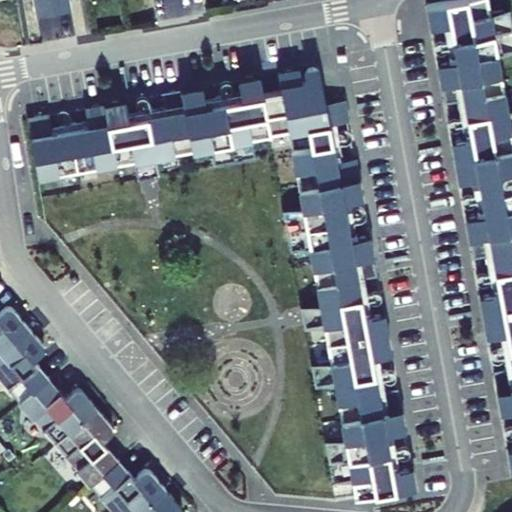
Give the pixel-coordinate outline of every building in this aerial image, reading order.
[(31,0),(36,19),(50,16),(46,0),(31,0)] [(46,0),(50,16),(70,12),(67,0),(46,0)] [(435,60),(443,100),(462,96),(464,106),(456,107),(459,124),(467,123),(469,134),(450,138),(457,177),(478,174),(480,187),(471,188),(474,203),(482,202),(484,212),(465,216),(473,258),(492,255),(494,266),(485,267),(488,281),(497,280),(495,271),(511,268),(511,136),(510,127),(511,126),(511,101),(505,103),(494,48),(511,44),(511,41),(506,8),(488,11),(485,0),(432,0),(424,2),(428,22),(447,18),(449,27),(441,29),(444,46),(452,45),(454,57),(435,60)] [(148,116),(156,155),(210,144),(214,163),(253,155),(250,135),(283,128),(298,204),(277,208),(285,247),(305,244),(316,302),(357,295),(358,302),(366,300),(364,286),(356,287),(354,279),(375,275),(366,232),(348,235),(345,225),(356,224),(353,207),(342,209),(340,196),(360,193),(351,152),(331,155),(329,147),(338,145),(335,128),(327,130),(325,121),(344,117),(340,96),(322,99),(316,65),(313,61),(310,58),(306,58),(302,60),(300,62),(306,86),(302,88),(297,66),(278,71),(281,89),(263,93),(259,75),(238,79),(241,96),(230,98),(226,88),(210,91),(211,98),(206,104),(202,83),(162,91),(165,110),(154,113),(153,107),(139,110),(140,118),(148,116)] [(127,111),(125,98),(86,105),(88,125),(77,126),(75,121),(63,123),(63,130),(51,131),(50,112),(26,116),(37,175),(138,157),(127,111)] [(140,118),(139,110),(127,111),(138,157),(141,176),(159,173),(156,155),(148,116),(140,118)] [(497,280),(499,291),(511,288),(511,268),(495,271),(497,280)] [(480,294),(487,333),(507,329),(508,339),(500,341),(503,359),(511,357),(511,368),(494,371),(501,411),(511,409),(511,446),(507,447),(511,471),(511,288),(499,291),(480,294)] [(300,323),(320,320),(360,313),(358,302),(357,295),(316,302),(297,305),(300,323)] [(0,348),(28,326),(14,308),(3,308),(0,310),(0,348)] [(380,309),(360,313),(320,320),(327,360),(310,363),(314,385),(333,382),(344,439),(326,443),(333,477),(351,473),(356,500),(415,487),(410,464),(390,468),(387,457),(397,455),(394,441),(385,442),(383,431),(404,427),(396,386),(377,389),(375,379),(383,377),(380,361),(371,362),(370,352),(388,349),(380,309)] [(41,340),(28,326),(0,348),(0,379),(19,402),(47,377),(30,358),(41,349),(41,340)] [(19,402),(55,442),(96,407),(77,386),(65,395),(47,377),(19,402)] [(111,421),(96,407),(55,442),(89,483),(117,459),(100,441),(110,432),(111,421)] [(117,459),(89,483),(112,511),(136,511),(166,487),(153,470),(142,468),(133,477),(117,459)] [(181,504),(166,487),(136,511),(178,511),(182,510),(181,504)]
